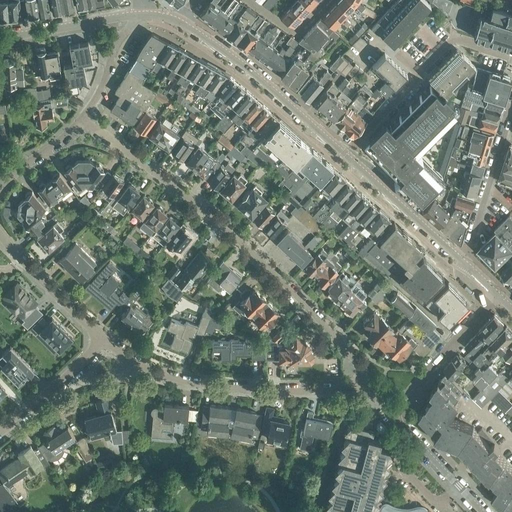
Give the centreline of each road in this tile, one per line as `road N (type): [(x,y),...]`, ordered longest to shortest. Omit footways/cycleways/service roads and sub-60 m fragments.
road 1 (residential): [(361,386),(359,365),(227,230),(80,120)]
road 2 (residential): [(101,338),(155,372),(197,383),(361,386)]
road 3 (residential): [(345,154),(457,39),(511,57)]
road 4 (tertiary): [(345,154),(178,22)]
road 5 (tertiary): [(465,263),(345,154)]
road 6 (residential): [(0,235),(101,338)]
road 7 (tertiary): [(140,16),(0,36)]
road 8 (residential): [(399,412),(487,304)]
road 9 (residential): [(506,132),(465,263)]
road 10 (residential): [(0,430),(101,338)]
road 11 (residential): [(399,412),(483,511)]
road 12 (residential): [(140,16),(116,45),(80,120)]
